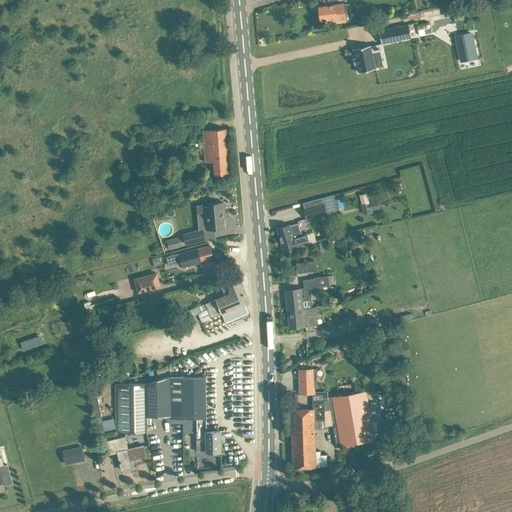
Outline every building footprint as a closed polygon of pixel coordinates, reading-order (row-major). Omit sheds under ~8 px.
[(345,21),(343,4),(335,5),(319,7),(321,20),(325,19),(326,21),(327,23),(345,21)] [(453,11),(455,21),(464,19),(462,9),(453,11)] [(411,37),(409,24),(379,30),(382,43),(411,37)] [(472,33),(456,36),(461,61),(477,57),(472,33)] [(433,40),(426,41),(427,50),(417,50),(417,58),(435,57),(433,40)] [(355,57),(353,58),(355,64),(357,63),(359,72),(376,68),(373,52),(381,50),(380,43),(353,49),(355,57)] [(229,173),(226,128),(203,130),(205,162),(212,161),(213,175),(229,173)] [(380,208),(378,199),(377,197),(373,198),(373,200),(369,201),(369,202),(368,202),(361,204),(364,215),(372,213),(372,210),(380,208)] [(197,213),(205,213),(206,219),(207,229),(224,227),(223,212),(225,212),(224,202),(214,203),(204,204),(196,205),(197,213)] [(326,203),(304,208),(306,219),(333,211),(330,202),(326,203)] [(301,233),(298,223),(289,225),(278,229),(284,251),(296,247),(295,247),(309,242),(306,232),(301,233)] [(186,244),(196,242),(205,239),(203,229),(184,234),(186,244)] [(170,249),(182,246),(179,236),(167,240),(170,249)] [(184,266),(203,261),(213,259),(210,246),(200,247),(179,253),(184,266)] [(296,271),(317,270),(316,260),(296,261),(296,271)] [(138,292),(161,286),(157,273),(135,279),(138,292)] [(215,299),(205,303),(211,318),(222,313),(226,322),(239,316),(249,312),(244,303),(247,302),(239,279),(233,281),(231,276),(225,279),(226,284),(221,286),(225,295),(215,299)] [(315,287),(334,285),(333,276),(314,278),(315,287)] [(313,325),(312,315),(315,315),(314,307),(311,308),(310,298),(309,288),(295,289),(285,290),(289,328),(299,327),(313,325)] [(361,309),(366,321),(395,308),(390,296),(361,309)] [(341,330),(360,321),(355,311),(337,320),(341,330)] [(390,316),(382,318),(384,326),(392,323),(390,316)] [(349,339),(342,341),(345,350),(352,348),(361,345),(360,343),(366,341),(364,334),(359,335),(359,336),(349,339)] [(40,335),(21,341),(23,349),(42,342),(40,335)] [(313,368),(298,369),(299,394),(314,393),(314,387),(316,387),(316,368),(313,368)] [(385,390),(396,388),(394,374),(382,376),(385,390)] [(169,376),(146,383),(147,416),(170,416),(170,418),(183,418),(183,423),(183,427),(196,426),(196,431),(207,431),(206,376),(196,376),(169,377),(169,376)] [(373,377),(365,379),(367,390),(375,389),(373,377)] [(146,383),(116,384),(116,432),(124,432),(147,432),(147,416),(146,383)] [(330,409),(323,410),(323,420),(324,420),(324,423),(325,427),(332,425),(336,446),(372,440),(371,430),(364,391),(328,397),(328,399),(330,409)] [(90,395),(95,418),(102,416),(96,394),(90,395)] [(313,409),(292,409),(292,428),(307,428),(307,429),(314,429),(325,428),(325,427),(324,423),(324,420),(323,420),(323,410),(330,409),(328,399),(327,400),(323,400),(313,400),(313,409)] [(307,428),(292,428),(294,467),(315,467),(327,466),(327,456),(327,454),(321,454),(320,450),(315,450),(315,448),(314,429),(307,429),(307,428)] [(207,431),(196,431),(197,439),(197,451),(206,451),(207,451),(207,449),(220,449),(220,451),(221,451),(221,431),(207,431)] [(128,448),(125,436),(106,440),(109,454),(118,452),(120,460),(119,460),(120,462),(122,469),(131,467),(129,459),(146,456),(143,445),(128,448)] [(65,463),(84,459),(82,446),(62,451),(65,463)] [(0,489),(5,489),(4,485),(13,483),(8,464),(4,464),(2,458),(2,457),(0,457),(0,489)]
